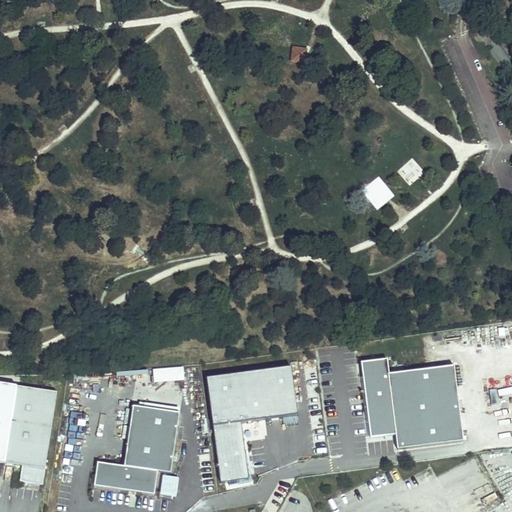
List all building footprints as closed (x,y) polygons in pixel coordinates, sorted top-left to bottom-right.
[(306,63),(307,49),(293,48),(291,62),(306,63)] [(387,360),(361,363),(371,438),(396,435),(397,450),(464,442),(455,367),(389,375),(387,360)] [(249,479),(243,421),(298,416),(294,369),(210,377),(220,482),(249,479)] [(57,393),(7,385),(2,420),(12,422),(5,463),(23,466),(20,481),(43,485),(57,393)] [(124,468),(98,464),(94,487),(154,496),(158,472),(171,474),(180,414),(133,407),(124,468)] [(311,511),(304,497),(290,504),(294,511),(311,511)]
